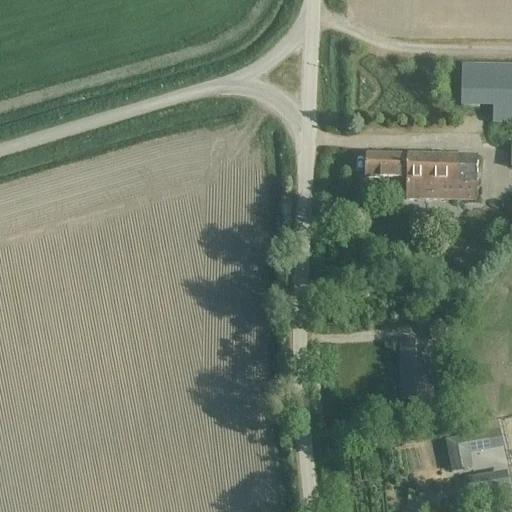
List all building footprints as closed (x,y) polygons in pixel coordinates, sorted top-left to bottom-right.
[(492,124),(511,124),(511,67),(461,66),(460,108),(492,109),(492,124)] [(365,155),(365,180),(408,181),(408,203),(476,204),(477,158),(365,155)] [(429,341),(457,340),(457,328),(429,329),(429,341)] [(432,400),(431,345),(399,346),(400,401),(412,401),(412,415),(429,414),(429,400),(432,400)] [(451,472),(467,469),(464,452),(488,447),(485,434),(445,442),(451,472)]
